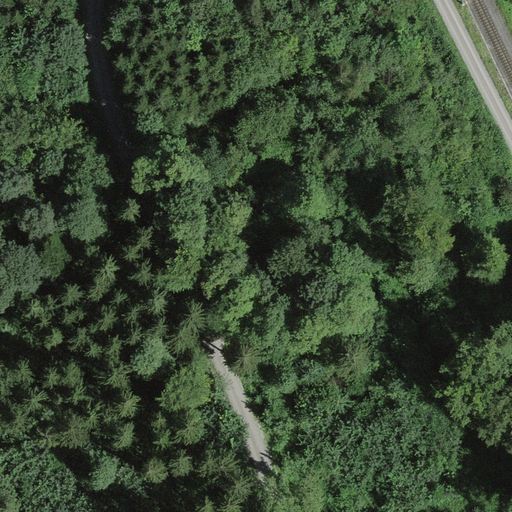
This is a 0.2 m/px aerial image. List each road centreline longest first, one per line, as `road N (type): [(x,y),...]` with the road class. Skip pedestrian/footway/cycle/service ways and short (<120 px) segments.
road 1 (track): [(98,0),(114,133),(254,424),(276,511)]
road 2 (track): [(443,0),(511,131)]
